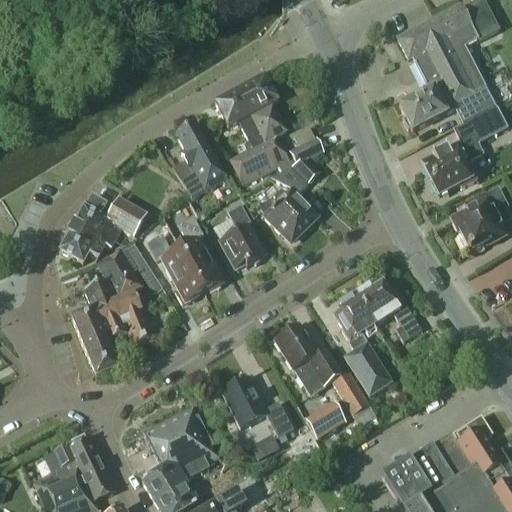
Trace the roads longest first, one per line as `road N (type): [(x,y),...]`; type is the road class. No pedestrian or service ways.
road 1 (residential): [(30,340),(38,262),(56,210),(143,133),(257,70)]
road 2 (residential): [(92,411),(398,221)]
road 3 (secondary): [(511,390),(398,221)]
road 4 (secondary): [(398,221),(323,36)]
